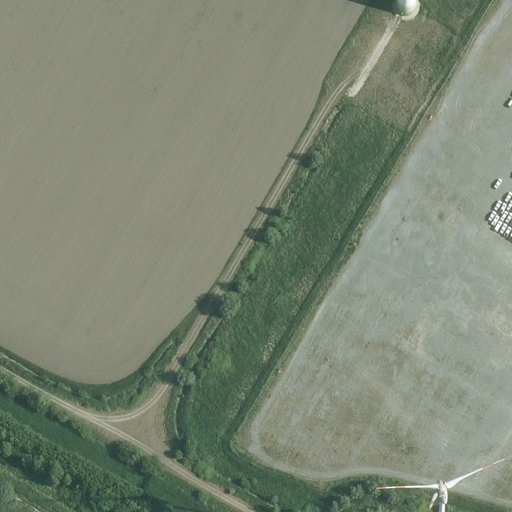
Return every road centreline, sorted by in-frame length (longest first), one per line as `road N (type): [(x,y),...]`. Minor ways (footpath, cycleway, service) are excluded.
road 1 (track): [(135,444),(387,9)]
road 2 (track): [(0,368),(256,511)]
